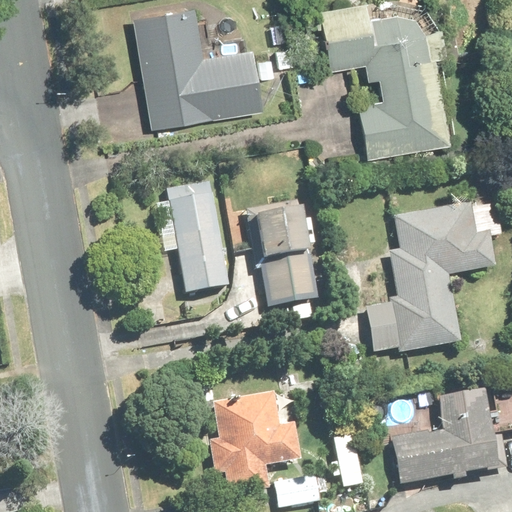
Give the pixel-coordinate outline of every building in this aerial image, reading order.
[(330,73),(370,68),(371,78),(378,77),(383,106),(360,110),(368,161),(445,149),(427,37),(427,35),(426,33),(424,31),(423,29),(422,27),(420,26),(419,24),(417,23),(415,22),(413,21),(411,20),(409,19),(407,19),(405,18),(402,18),(400,18),(398,18),(396,19),(394,19),(392,20),(390,21),(388,22),(386,23),(384,24),(382,26),(381,27),(379,29),(378,31),(377,32),(377,33),(374,8),(323,14),(330,73)] [(206,61),(197,10),(134,20),(153,134),(267,115),(256,52),(206,61)] [(211,186),(169,194),(171,207),(156,210),(164,256),(180,253),(188,297),(231,289),(211,186)] [(399,252),(390,253),(397,307),(369,310),(375,356),(460,346),(452,277),(495,271),(491,237),(476,239),(472,208),(395,218),(399,252)] [(271,305),(316,298),(309,247),(316,245),(313,222),(305,224),(304,212),(258,219),(271,305)] [(224,477),(226,499),(271,494),(268,468),(302,464),(297,427),(281,429),(277,397),(215,404),(219,442),(211,443),(215,478),(224,477)] [(484,398),(440,404),(444,436),(396,443),(402,487),(500,473),(494,429),(488,430),(484,398)] [(325,480),(277,484),(280,509),(327,504),(325,480)]
